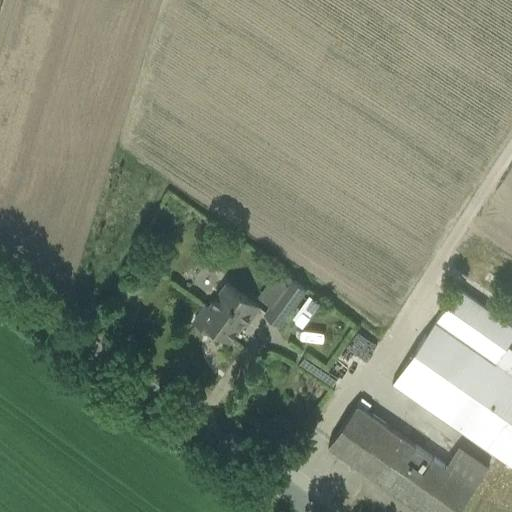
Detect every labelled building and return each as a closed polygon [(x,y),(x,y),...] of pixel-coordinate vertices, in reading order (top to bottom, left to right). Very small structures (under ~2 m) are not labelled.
[(511,242),(511,187),(486,225),(511,242)] [(278,295),(292,306),(306,287),(291,277),(278,295)] [(205,304),(193,320),(206,329),(209,325),(230,340),(243,321),(247,323),(259,307),(226,283),(208,306),(205,304)] [(511,465),(511,347),(509,346),(511,340),(511,323),(458,286),(393,383),(511,465)] [(423,511),(457,511),(458,511),(490,466),(459,445),(445,465),(357,404),(328,446),(423,511)]
